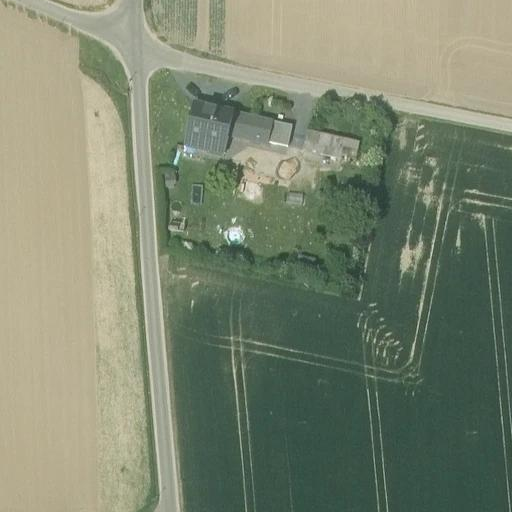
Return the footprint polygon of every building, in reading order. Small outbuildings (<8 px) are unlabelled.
[(206,152),(224,156),(228,136),(233,116),(231,115),(231,117),(193,108),(186,140),(208,144),(206,152)] [(228,136),(268,145),(272,125),(233,116),(228,136)] [(268,145),(287,149),(292,129),(272,125),(268,145)] [(303,152),(341,161),(345,142),(307,133),(303,152)] [(223,159),(224,156),(206,152),(208,144),(186,140),(184,150),(223,159)]
